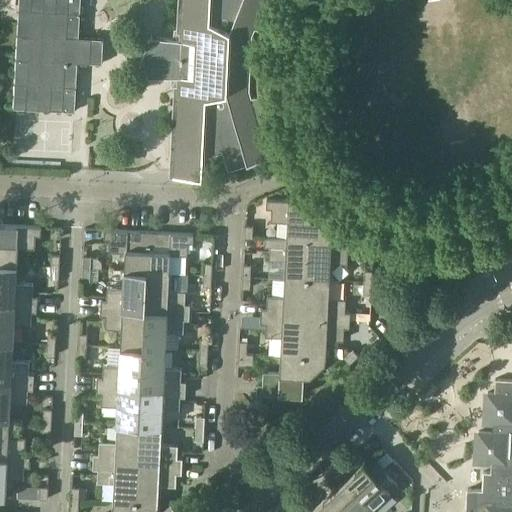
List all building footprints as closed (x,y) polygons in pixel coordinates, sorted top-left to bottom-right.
[(19,0),(14,111),(75,114),(78,65),(102,66),(103,42),(79,41),(80,0),(19,0)] [(178,0),(177,32),(180,32),(180,40),(168,39),(151,37),(143,57),(149,77),(166,77),(178,77),(178,85),(174,85),(170,176),(203,178),(204,157),(223,152),(229,170),(270,157),(267,150),(275,147),(270,134),(264,117),(262,109),(260,96),(252,97),(250,90),(253,35),(256,28),(263,30),(266,20),(269,12),(273,1),(273,0),(178,0)] [(289,222),(288,239),(288,240),(310,241),(332,242),(332,241),(332,236),(319,221),(312,221),(313,202),(268,199),(267,208),(272,208),(272,221),(289,222)] [(0,224),(0,264),(17,265),(18,247),(35,248),(36,235),(41,235),(41,227),(0,224)] [(246,225),(245,237),(253,238),(254,226),(246,225)] [(148,271),(150,232),(106,230),(105,238),(110,239),(110,251),(126,252),(126,270),(148,271)] [(170,272),(171,254),(188,255),(188,242),(193,243),(194,234),(150,232),(148,271),(170,272)] [(308,279),(310,241),(288,240),(288,239),(266,238),(265,246),(271,246),(270,259),(287,260),(286,278),(308,279)] [(354,242),(332,241),(332,242),(310,241),(308,279),(330,280),(331,262),(348,263),(348,250),(354,251),(354,242)] [(53,255),(52,267),(60,267),(60,255),(53,255)] [(84,256),(83,268),(91,268),(91,257),(91,256),(84,256)] [(102,268),(102,262),(98,258),(91,257),(91,268),(102,268)] [(205,262),(205,274),(212,274),(213,262),(205,262)] [(17,265),(0,264),(0,302),(38,305),(38,297),(33,297),(33,284),(17,283),(17,265)] [(244,264),(243,276),(251,276),(251,265),(244,264)] [(59,279),(60,267),(52,267),(51,278),(59,279)] [(90,280),(91,268),(83,268),(83,280),(90,280)] [(146,310),(148,271),(126,270),(125,288),(108,287),(107,300),(102,300),(102,308),(146,310)] [(365,270),(365,282),(372,283),(373,271),(365,270)] [(169,291),(170,272),(148,271),(146,310),(190,312),(190,304),(185,304),(186,291),(169,291)] [(212,274),(205,274),(204,286),(212,286),(212,274)] [(250,288),(251,276),(243,276),(243,288),(250,288)] [(262,316),(306,318),(308,279),(286,278),(285,296),(268,296),(267,308),(262,308),(262,316)] [(330,280),(308,279),(306,318),(350,320),(350,312),(345,312),(346,299),(329,299),(330,280)] [(372,294),(372,283),(365,282),(364,294),(372,294)] [(38,305),(0,302),(0,341),(14,342),(14,324),(31,325),(32,312),(37,312),(38,305)] [(123,329),(122,347),(144,348),(146,310),(102,308),(101,315),(107,315),(106,328),(123,329)] [(190,312),(146,310),(144,348),(166,349),(167,331),(184,332),(184,319),(189,319),(190,312)] [(283,337),(282,355),(304,356),(306,318),(262,316),(262,323),(267,323),(266,336),(283,337)] [(306,318),(304,356),(326,357),(327,339),(344,340),(344,327),(350,327),(350,320),(306,318)] [(80,333),(79,345),(87,346),(88,334),(80,333)] [(201,339),(201,351),(208,351),(209,339),(201,339)] [(0,341),(0,380),(34,382),(34,374),(29,374),(29,361),(13,361),(14,342),(0,341)] [(240,341),(240,353),(247,353),(248,341),(240,341)] [(87,357),(87,346),(79,345),(79,357),(87,357)] [(98,377),(98,385),(142,387),(144,348),(122,347),(121,366),(104,365),(103,378),(98,377)] [(144,348),(142,387),(186,389),(186,382),(181,381),(182,369),(165,368),(166,349),(144,348)] [(359,356),(354,350),(345,358),(350,364),(359,356)] [(208,351),(201,351),(200,363),(208,363),(208,351)] [(247,365),(247,353),(240,353),(239,365),(247,365)] [(311,377),(326,363),(326,357),(304,356),(282,355),(281,373),(264,372),(264,385),(258,385),(258,393),(303,395),(304,376),(311,377)] [(511,511),(511,379),(495,379),(495,394),(488,393),(487,422),(493,422),(493,433),(479,433),(478,461),(491,462),(491,472),(484,472),(483,490),(467,489),(466,507),(470,508),(469,511),(511,511)] [(34,382),(0,380),(0,418),(10,419),(11,401),(27,402),(28,389),(33,389),(34,382)] [(119,406),(118,424),(140,425),(142,387),(98,385),(97,392),(103,392),(102,405),(119,406)] [(186,389),(142,387),(140,425),(162,426),(163,408),(180,409),(180,396),(186,397),(186,389)] [(45,409),(44,421),(52,421),(52,409),(45,409)] [(84,411),(76,410),(76,422),(83,423),(84,411)] [(197,416),(197,428),(204,428),(205,416),(197,416)] [(0,418),(0,457),(30,458),(30,451),(25,451),(26,438),(9,437),(10,419),(0,418)] [(51,433),(52,421),(44,421),(44,433),(51,433)] [(83,434),(83,423),(76,422),(75,434),(83,434)] [(94,454),(94,461),(138,464),(140,425),(118,424),(117,442),(100,441),(100,454),(94,454)] [(140,425),(138,464),(182,466),(183,458),(177,458),(178,445),(161,444),(162,426),(140,425)] [(204,428),(197,428),(196,440),(204,440),(204,428)] [(30,458),(0,457),(0,496),(6,497),(7,478),(24,479),(24,466),(29,466),(30,458)] [(138,464),(94,461),(94,469),(99,469),(98,482),(115,483),(114,501),(136,502),(138,464)] [(375,506),(391,491),(398,485),(377,462),(370,468),(365,462),(349,477),(375,506)] [(182,466),(138,464),(136,502),(159,503),(159,485),(176,486),(177,473),(182,473),(182,466)] [(349,477),(332,492),(350,511),(368,511),(375,506),(349,477)] [(72,487),(72,499),(79,499),(80,487),(72,487)] [(350,511),(332,492),(316,506),(320,511),(350,511)] [(183,504),(188,510),(197,501),(192,496),(183,504)] [(79,511),(79,499),(72,499),(71,511),(79,511)] [(154,511),(158,509),(159,503),(136,502),(114,501),(113,511),(154,511)]
